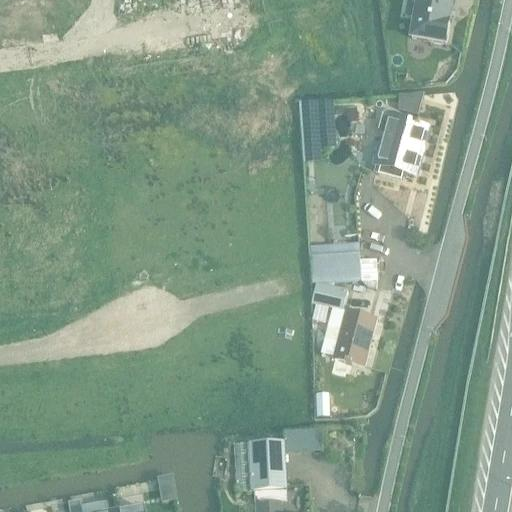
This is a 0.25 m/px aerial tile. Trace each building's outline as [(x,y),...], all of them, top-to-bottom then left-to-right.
[(236,0),(237,13),(238,13),(238,23),(243,23),(243,35),(265,35),(265,0),(236,0)] [(450,25),(448,25),(452,0),(419,0),(412,40),(446,46),(450,25)] [(238,80),(237,80),(237,110),(238,110),(238,120),(266,120),(266,58),(243,58),(243,70),(238,70),(238,80)] [(177,92),(164,93),(169,138),(194,135),(195,145),(207,143),(205,121),(193,122),(189,91),(177,93),(177,92)] [(143,128),(131,130),(133,152),(146,150),(145,141),(169,138),(164,93),(151,95),(151,96),(139,97),(143,128)] [(93,95),(68,98),(73,143),(98,140),(99,150),(111,148),(109,126),(97,128),(93,95)] [(399,97),(398,112),(419,118),(424,95),(399,97)] [(47,133),(35,135),(37,157),(50,155),(49,146),(73,143),(68,98),(67,98),(67,99),(43,102),(47,133)] [(407,127),(401,125),(402,119),(401,117),(387,113),(384,115),(379,133),(381,137),(385,137),(383,149),(377,147),(372,168),(375,169),(374,175),(400,182),(403,172),(411,174),(417,149),(421,151),(427,130),(408,125),(407,127)] [(0,127),(0,151),(2,151),(3,161),(16,159),(13,137),(1,138),(0,127)] [(217,219),(213,219),(215,243),(214,243),(214,244),(259,239),(256,214),(229,217),(228,208),(216,209),(217,219)] [(165,228),(142,231),(147,276),(148,276),(148,274),(170,272),(166,239),(181,237),(178,212),(163,214),(165,228)] [(117,220),(102,221),(105,246),(119,244),(123,278),(147,276),(142,231),(118,233),(117,220)] [(80,248),(57,251),(62,296),(75,295),(75,293),(86,292),(82,259),(96,258),(93,233),(79,235),(80,248)] [(259,239),(214,244),(217,269),(249,265),(251,277),(268,275),(267,263),(262,264),(259,239)] [(32,240),(18,242),(20,266),(34,265),(38,298),(49,296),(49,297),(62,296),(57,251),(34,254),(32,240)] [(359,245),(312,248),(314,285),(317,285),(361,283),(367,289),(376,291),(378,281),(377,262),(360,263),(359,245)] [(0,316),(1,316),(0,303),(0,282),(12,282),(9,257),(0,257),(0,316)] [(317,285),(312,305),(317,307),(329,309),(332,310),(343,313),(348,292),(317,285)] [(347,315),(334,360),(349,364),(348,368),(353,369),(354,365),(363,368),(376,322),(368,320),(347,315)] [(251,358),(238,359),(241,381),(255,379),(254,370),(278,367),(277,352),(281,352),(279,333),(275,334),(273,318),(247,321),(251,358)] [(201,337),(188,338),(193,383),(217,380),(219,390),(231,389),(228,366),(216,368),(213,337),(201,338),(201,337)] [(167,373),(155,375),(157,397),(170,396),(168,386),(193,383),(188,338),(175,340),(175,341),(163,342),(167,373)] [(119,362),(94,365),(99,409),(124,407),(125,416),(137,415),(135,392),(123,394),(119,362)] [(73,400),(61,401),(63,423),(76,422),(75,412),(99,409),(94,365),(93,365),(93,366),(69,369),(73,400)] [(13,384),(0,385),(0,386),(5,430),(30,427),(31,437),(43,435),(41,413),(29,415),(25,384),(13,385),(13,384)] [(329,396),(315,396),(316,419),(316,420),(322,420),(330,419),(330,418),(329,396)] [(283,444),(248,445),(250,493),(251,507),(256,507),(256,511),(279,511),(279,506),(286,505),(285,491),(283,456),(283,444)] [(246,445),(233,446),(235,493),(250,493),(248,445),(246,445)] [(171,477),(156,480),(157,486),(160,505),(176,502),(172,483),(171,477)]
